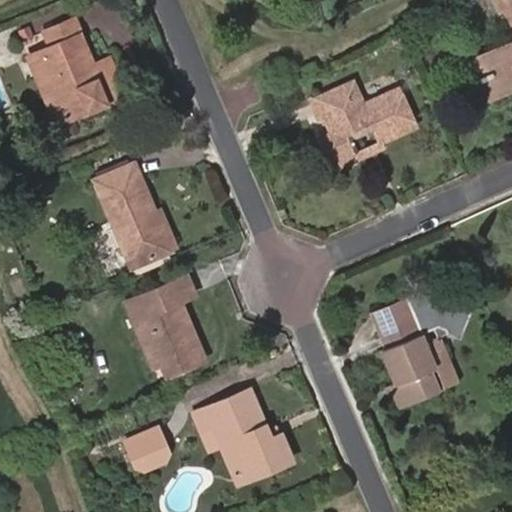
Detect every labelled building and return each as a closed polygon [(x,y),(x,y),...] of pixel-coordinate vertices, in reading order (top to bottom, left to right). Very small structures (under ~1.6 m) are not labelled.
[(83,110),(117,96),(108,74),(97,79),(92,67),(72,21),(43,35),(48,49),(41,52),(58,91),(46,96),(59,125),(85,114),(83,110)] [(480,98),(511,82),(511,43),(477,59),(486,78),(473,84),(480,98)] [(29,57),(46,96),(58,91),(41,52),(29,57)] [(108,74),(117,96),(123,94),(109,60),(92,67),(97,79),(108,74)] [(511,90),(511,82),(480,98),(482,104),(511,90)] [(320,140),(332,165),(357,153),(350,138),(371,128),(378,143),(415,124),(400,90),(364,107),(353,83),(314,102),(322,121),(327,120),(333,133),(320,140)] [(357,153),(332,165),(336,172),(419,132),(415,124),(378,143),(357,153)] [(131,267),(170,251),(154,213),(133,164),(94,180),(131,267)] [(154,213),(170,251),(177,248),(160,210),(154,213)] [(188,339),(194,337),(179,301),(193,295),(186,277),(126,302),(153,365),(160,362),(173,356),(179,370),(198,362),(188,339)] [(449,302),(438,306),(432,304),(425,289),(407,297),(415,317),(380,332),(386,346),(381,348),(394,381),(389,383),(398,405),(440,387),(432,367),(451,359),(441,334),(426,341),(421,329),(435,323),(439,332),(440,332),(448,328),(460,332),(469,308),(449,302)] [(415,317),(407,297),(371,312),(380,332),(415,317)] [(204,360),(194,337),(188,339),(198,362),(204,360)] [(173,356),(160,362),(167,376),(179,370),(173,356)] [(459,379),(451,359),(432,367),(440,387),(459,379)] [(250,389),(205,407),(214,428),(235,476),(266,462),(269,469),(291,460),(284,440),(273,445),(271,438),(250,389)] [(214,428),(205,407),(194,412),(203,432),(214,428)] [(169,452),(158,425),(125,438),(136,465),(144,469),(166,460),(169,452)] [(281,434),(271,438),(273,445),(284,440),(281,434)] [(238,483),(269,469),(266,462),(235,476),(238,483)]
